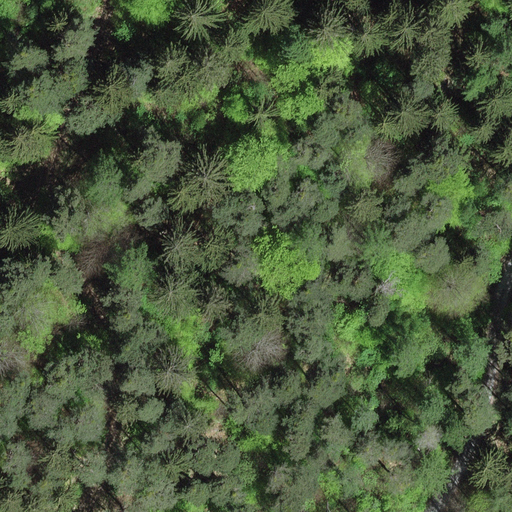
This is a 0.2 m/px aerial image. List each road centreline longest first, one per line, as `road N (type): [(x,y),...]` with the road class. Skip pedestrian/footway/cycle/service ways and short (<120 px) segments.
road 1 (track): [(87,511),(100,500),(113,410),(101,307),(50,222),(45,173),(113,0)]
road 2 (track): [(430,511),(477,436),(496,305),(511,271)]
